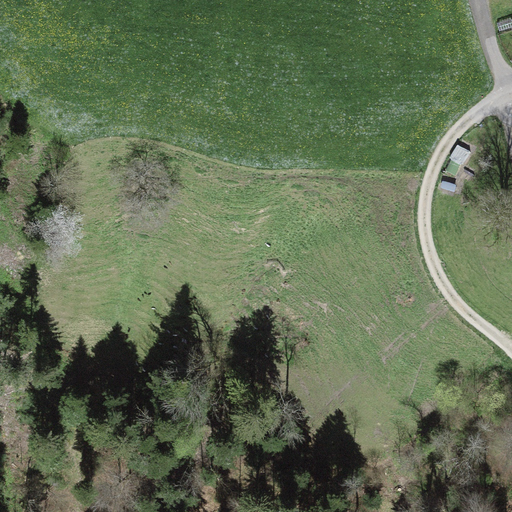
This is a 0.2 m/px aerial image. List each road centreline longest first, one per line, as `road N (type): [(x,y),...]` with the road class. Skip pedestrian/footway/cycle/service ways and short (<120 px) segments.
road 1 (track): [(511,98),(456,135),(426,199),(432,273),(511,352)]
road 2 (track): [(511,131),(480,0)]
